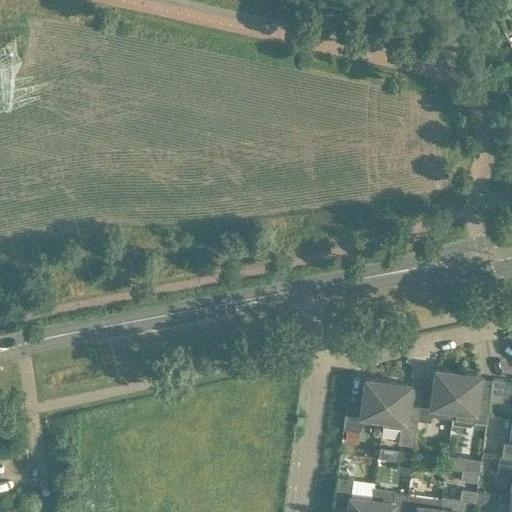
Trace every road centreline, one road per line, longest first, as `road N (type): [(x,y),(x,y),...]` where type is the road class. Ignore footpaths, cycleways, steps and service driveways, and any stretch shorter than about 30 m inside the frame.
road 1 (tertiary): [(0,349),(300,284)]
road 2 (tertiary): [(300,284),(511,236)]
road 3 (residential): [(312,372),(511,328)]
road 4 (unclassified): [(297,511),(312,372)]
